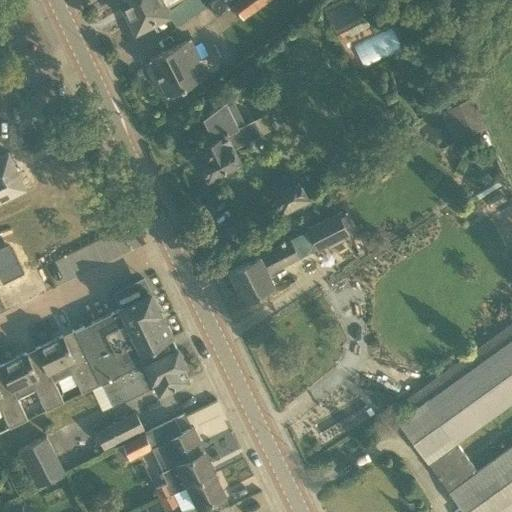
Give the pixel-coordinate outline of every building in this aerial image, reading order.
[(119,0),(120,3),(123,3),(130,16),(129,19),(132,24),(134,25),(136,28),(167,13),(164,7),(178,0),(119,0)] [(243,20),(270,0),(237,0),(232,4),(243,20)] [(339,0),(323,9),(336,34),(345,29),(365,18),(361,11),(379,1),(378,0),(339,0)] [(191,35),(149,58),(167,95),(171,93),(172,96),(186,90),(184,86),(202,76),(196,64),(203,60),(191,35)] [(462,138),(486,126),(472,97),(448,108),(462,138)] [(208,177),(214,174),(241,160),(235,147),(261,134),(254,119),(239,126),(228,105),(208,121),(216,137),(199,146),(205,157),(200,160),(202,164),(200,167),(203,172),(206,173),(208,177)] [(0,196),(24,185),(7,151),(0,154),(0,196)] [(281,211),(299,202),(312,196),(302,174),(271,190),(281,211)] [(237,181),(220,190),(232,213),(249,205),(237,181)] [(339,212),(307,228),(318,250),(349,234),(339,212)] [(270,272),(299,257),(290,239),(229,271),(243,299),(276,283),(270,272)] [(24,265),(2,275),(14,300),(17,299),(36,290),(24,265)] [(120,308),(74,330),(101,383),(118,375),(113,365),(123,360),(123,361),(141,352),(141,353),(172,338),(171,336),(172,332),(169,324),(165,323),(153,298),(150,292),(145,295),(120,308)] [(81,393),(101,383),(74,330),(74,329),(36,347),(52,379),(71,370),(81,393)] [(503,511),(511,506),(511,338),(413,410),(400,419),(467,511),(503,511)] [(52,379),(36,347),(0,364),(16,396),(35,388),(45,409),(63,400),(52,379)] [(185,364),(177,348),(145,364),(144,362),(118,375),(119,376),(104,383),(114,403),(125,397),(126,399),(155,384),(159,393),(188,380),(181,366),(185,364)] [(19,421),(27,418),(16,396),(0,364),(0,405),(10,426),(19,421)] [(103,447),(132,433),(143,428),(136,413),(96,432),(103,447)] [(159,498),(175,491),(174,491),(187,485),(214,472),(192,427),(164,440),(165,441),(152,447),(163,470),(162,470),(167,481),(154,487),(159,498)] [(130,459),(152,448),(145,433),(122,444),(130,459)] [(36,485),(65,470),(46,434),(17,449),(36,485)] [(214,511),(228,505),(223,495),(225,494),(214,472),(187,485),(198,506),(185,511),(214,511)] [(162,511),(180,502),(175,491),(159,498),(159,499),(157,500),(162,511)]
